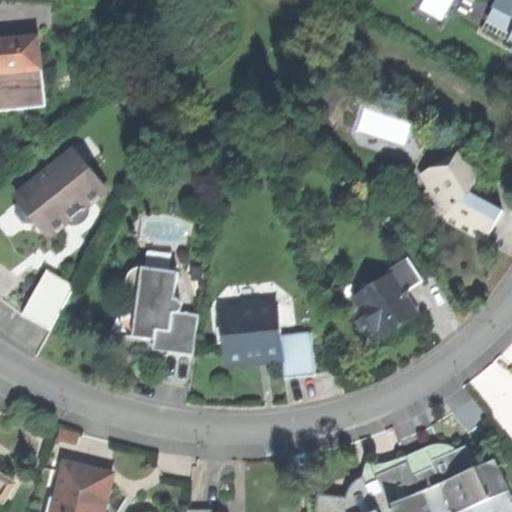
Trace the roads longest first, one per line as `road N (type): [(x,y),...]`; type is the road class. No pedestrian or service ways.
road 1 (residential): [(511,311),(430,383),(319,426),(209,430),(108,416),(0,364)]
road 2 (residential): [(511,125),(289,0)]
